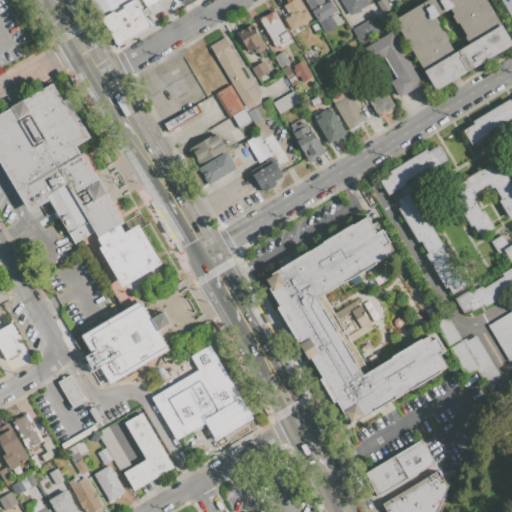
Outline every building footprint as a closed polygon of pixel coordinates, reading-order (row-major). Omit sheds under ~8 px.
[(90,0),(131,0),(101,18),(90,0)] [(131,0),(136,0),(142,8),(152,25),(117,46),(101,18),(131,0)] [(155,0),(142,8),(136,0),(155,0)] [(291,29),(285,20),(290,17),(283,5),(287,3),(285,0),(298,0),(304,10),(307,9),(312,17),(291,29)] [(322,0),(324,3),(329,0),(336,11),(333,13),(333,16),(331,17),(336,26),(324,33),(311,11),(312,10),(305,0),(322,0)] [(366,0),(369,4),(359,10),(360,11),(355,14),(354,13),(349,16),(340,0),(366,0)] [(435,91),(511,44),(486,0),(428,0),(394,21),(435,91)] [(511,21),(499,0),(511,0),(511,21)] [(259,20),(265,17),(264,16),(271,12),(272,13),(275,11),(291,37),(275,47),(259,20)] [(351,30),(371,18),(371,19),(375,17),(383,29),(359,43),(351,30)] [(263,43),(266,47),(256,53),(254,48),(249,51),(238,33),(244,30),(244,28),(248,26),(248,27),(253,25),(263,43)] [(391,31),(422,83),(397,98),(388,82),(395,77),(383,58),(373,64),(363,48),(391,31)] [(209,46),(224,37),(260,97),(244,106),(209,46)] [(274,57),(282,52),(288,63),(280,68),(274,57)] [(292,66),(303,59),(312,76),(302,82),(298,76),(296,77),(291,70),(294,68),(292,66)] [(250,68),(264,60),(270,71),(257,78),(250,68)] [(75,146),(79,153),(82,152),(120,216),(119,216),(122,223),(119,225),(126,236),(135,230),(155,263),(123,282),(93,232),(74,243),(47,199),(28,211),(0,164),(0,113),(50,83),(61,101),(66,98),(90,137),(75,146)] [(214,94),(230,85),(244,108),(231,116),(228,118),(214,94)] [(394,106),(377,116),(365,95),(381,85),(394,106)] [(278,114),(272,104),(293,91),(299,102),(278,114)] [(333,104),(349,94),(365,120),(358,124),(359,126),(349,132),(333,104)] [(462,131),(473,124),(472,123),(484,116),(483,113),(509,99),(511,101),(511,100),(511,120),(511,119),(487,132),(489,135),(470,145),(462,131)] [(167,132),(162,124),(197,104),(201,112),(167,132)] [(244,108),(251,121),(238,128),(231,116),(244,108)] [(336,143),(334,140),(328,144),(315,121),(320,118),(317,114),(326,109),(328,113),(333,110),(346,133),(342,136),(344,139),(336,143)] [(299,146),(300,146),(292,133),(307,124),(312,133),(314,132),(325,151),(308,162),(299,146)] [(245,141),(258,133),(272,155),(258,163),(245,141)] [(215,135),(225,151),(199,166),(190,150),(194,148),(193,146),(208,136),(210,139),(215,135)] [(430,169),(428,167),(403,182),(405,184),(387,195),(378,181),(390,174),(389,172),(425,150),(426,152),(438,145),(446,159),(430,169)] [(236,168),(207,185),(197,168),(226,151),(236,168)] [(249,170),(271,157),(282,176),(274,181),(276,184),(262,192),(249,170)] [(448,190),(466,179),(465,178),(479,169),(480,171),(490,164),(497,175),(503,171),(511,186),(511,216),(509,218),(498,201),(501,199),(493,187),(491,189),(488,184),(471,194),(473,197),(472,198),(480,211),(482,209),(493,228),(479,236),(473,226),(470,227),(448,190)] [(395,199),(407,192),(428,226),(430,225),(466,286),(452,294),(447,287),(445,288),(424,254),(427,252),(420,241),(417,242),(397,209),(400,207),(395,199)] [(322,243),(321,242),(352,224),(353,225),(366,217),(375,233),(381,229),(389,242),(383,246),(388,255),(374,263),(374,264),(345,281),(345,280),(322,293),(334,313),(350,303),(354,308),(359,305),(372,329),(351,341),(368,371),(390,358),(389,356),(420,339),(421,340),(427,336),(430,341),(436,337),(444,351),(439,354),(447,368),(437,374),(437,375),(411,390),(410,389),(393,398),(394,399),(375,411),(374,410),(358,420),(357,418),(350,422),(347,417),(345,418),(335,401),(332,403),(319,379),(321,378),(310,358),(308,360),(298,344),(301,343),(300,341),(297,343),(276,308),(279,306),(268,288),(269,288),(265,279),(272,275),(271,273),(278,269),(278,268),(307,251),(308,252),(322,243)] [(454,298),(471,288),(473,290),(481,285),(483,288),(502,276),(501,274),(511,267),(511,265),(503,249),(511,243),(511,290),(485,307),(483,303),(471,310),(470,308),(462,313),(454,298)] [(157,332),(168,350),(109,385),(107,382),(100,386),(92,372),(89,373),(81,358),(90,353),(80,336),(139,301),(150,320),(162,312),(170,325),(157,332)] [(487,325),(511,310),(511,359),(508,362),(487,325)] [(14,350),(17,354),(6,360),(0,349),(0,329),(11,323),(17,332),(11,335),(18,348),(14,350)] [(484,384),(498,376),(474,335),(463,342),(478,367),(475,369),(484,384)] [(190,356),(209,345),(252,418),(214,441),(204,423),(176,440),(151,397),(198,370),(190,356)] [(72,407),(57,382),(70,374),(85,400),(72,407)] [(173,467),(133,490),(123,473),(145,460),(124,422),(141,412),(163,449),(173,467)] [(12,422),(26,413),(42,440),(28,449),(12,422)] [(96,432),(119,418),(143,459),(120,473),(112,460),(105,447),(96,432)] [(14,468),(9,470),(1,457),(6,454),(0,443),(0,434),(10,428),(28,459),(14,468)] [(394,456),(420,440),(433,463),(407,478),(394,456)] [(57,453),(49,457),(43,447),(51,442),(57,453)] [(103,465),(96,453),(105,447),(112,460),(103,465)] [(407,478),(378,495),(365,473),(394,456),(407,478)] [(73,464),(81,459),(88,470),(80,475),(73,464)] [(92,475),(108,465),(124,492),(108,502),(92,475)] [(0,476),(0,470),(6,467),(14,481),(6,486),(0,476)] [(48,473),(57,468),(65,480),(56,486),(48,473)] [(437,471),(447,487),(435,511),(385,511),(381,505),(437,471)] [(102,506),(99,508),(102,511),(85,511),(67,482),(77,476),(79,480),(85,477),(102,506)] [(55,511),(49,500),(65,490),(77,511),(55,511)] [(0,502),(0,497),(11,492),(18,503),(5,511),(0,502)] [(27,505),(30,511),(47,511),(41,498),(27,505)] [(311,511),(311,502),(300,503),(300,511),(311,511)]
